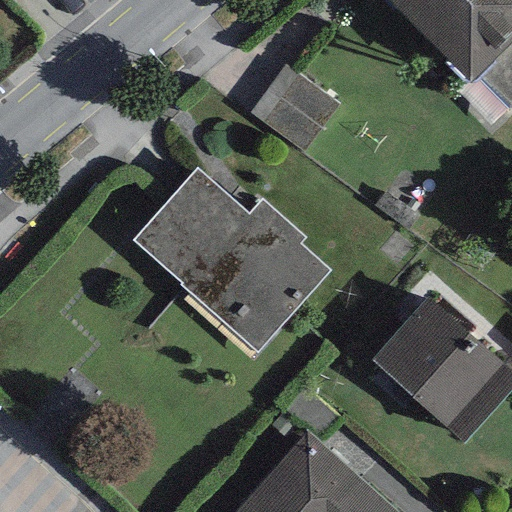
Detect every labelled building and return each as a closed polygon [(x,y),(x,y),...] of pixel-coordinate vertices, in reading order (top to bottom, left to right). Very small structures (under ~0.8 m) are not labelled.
[(511,0),(379,0),(468,90),(482,76),(510,105),(511,103),(511,0)] [(290,73),(255,123),(310,163),(346,113),(290,73)] [(248,217),(197,171),(132,242),(256,354),(329,274),(299,247),(305,241),(262,201),(248,217)] [(511,392),(511,374),(425,299),(369,363),(465,447),(511,392)] [(394,511),(305,434),(236,511),(394,511)]
